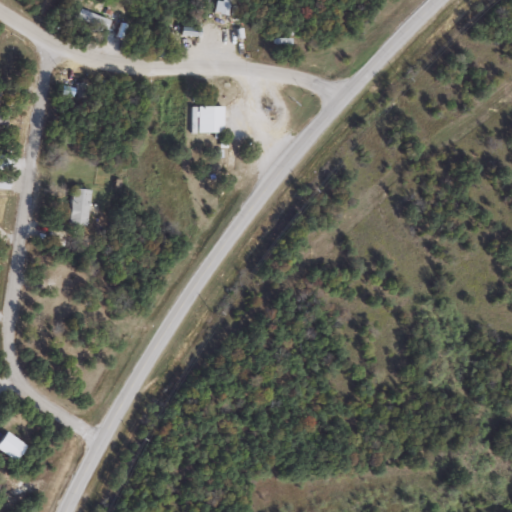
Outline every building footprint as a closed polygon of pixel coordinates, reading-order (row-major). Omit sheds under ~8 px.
[(106,29),(76,17),(79,8),(109,20),(106,29)] [(223,105),(223,131),(196,131),(196,105),(223,105)] [(8,127),(0,127),(0,114),(8,114),(8,127)] [(90,189),(86,225),(69,224),(72,187),(90,189)] [(56,292),(46,291),(47,275),(72,277),(68,318),(53,316),(56,292)] [(13,460),(0,450),(0,435),(4,429),(25,444),(13,460)]
